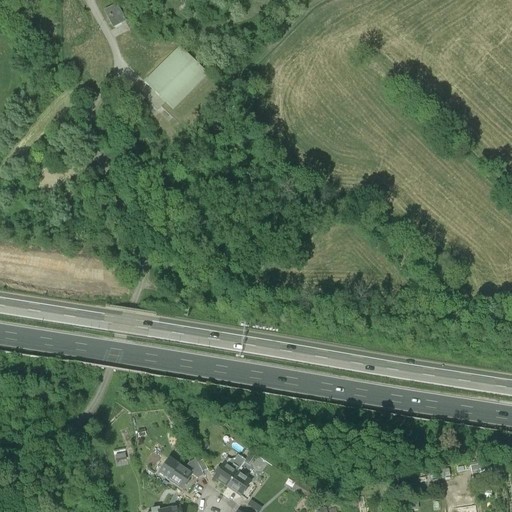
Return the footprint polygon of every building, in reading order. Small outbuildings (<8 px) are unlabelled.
[(126,23),(117,6),(104,13),(113,30),(126,23)] [(209,78),(180,49),(145,84),(174,113),(209,78)] [(230,463),(227,468),(237,475),(245,463),(237,458),(234,462),(230,463)] [(190,464),(183,473),(190,477),(197,481),(203,478),(201,475),(196,465),(194,461),(190,464)] [(202,462),(196,465),(201,475),(207,472),(202,462)] [(157,478),(180,493),(190,477),(183,473),(168,463),(157,478)] [(213,482),(226,491),(237,475),(227,468),(224,466),(213,482)] [(250,484),(237,475),(226,491),(239,500),(243,496),(250,484)] [(297,484),(292,492),(307,501),(314,489),(303,482),(301,486),(297,484)] [(255,488),(250,484),(243,496),(247,499),(255,488)] [(260,511),(262,510),(251,503),(247,509),(251,511),(260,511)]
